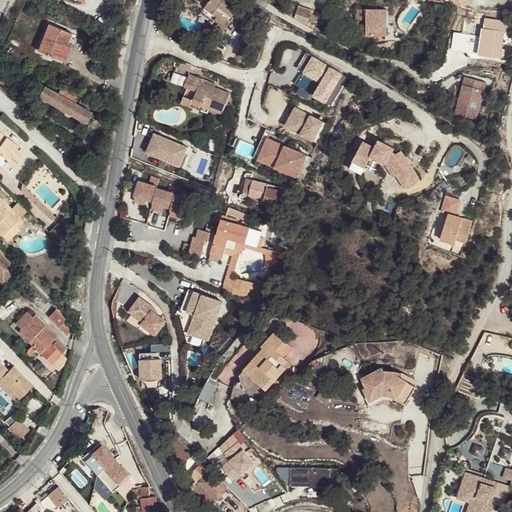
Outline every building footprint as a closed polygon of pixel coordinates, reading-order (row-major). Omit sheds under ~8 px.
[(241,8),(230,0),(209,0),(205,7),(217,16),(221,19),(218,23),(216,25),(224,31),(241,8)] [(285,12),(291,15),(295,8),(289,5),(285,12)] [(365,8),(364,36),(386,37),(387,9),(365,8)] [(300,9),(295,18),(306,24),(311,16),(300,9)] [(258,20),(249,14),(240,27),(248,33),(258,20)] [(484,29),(480,54),(500,58),(504,33),(506,33),(506,32),(511,32),(511,22),(506,21),(506,24),(494,23),(493,30),(484,29)] [(38,50),(59,59),(66,42),(68,42),(72,32),(49,23),(38,50)] [(66,42),(59,59),(65,62),(73,44),(68,42),(66,42)] [(343,74),(307,52),(301,63),(304,65),(301,70),(323,82),(315,95),(326,102),(343,74)] [(222,114),(230,93),(215,87),(207,85),(209,81),(189,73),(184,87),(197,92),(193,100),(192,102),(222,114)] [(455,114),(475,119),(485,82),(465,76),(455,114)] [(76,102),(80,95),(63,86),(58,93),(45,86),(39,97),(41,99),(36,108),(45,113),(51,103),(86,123),(93,112),(76,102)] [(192,102),(193,100),(184,96),(181,103),(191,107),(192,102)] [(298,104),(288,127),(319,141),(329,118),(298,104)] [(266,129),(257,150),(266,155),(267,151),(263,149),(268,138),(271,131),(266,129)] [(14,153),(19,146),(0,131),(0,153),(1,154),(8,160),(3,166),(10,172),(20,158),(14,153)] [(154,142),(157,134),(154,132),(146,152),(152,154),(157,143),(154,142)] [(179,166),(187,147),(157,134),(154,142),(157,143),(152,154),(179,166)] [(253,158),(297,177),(307,156),(285,146),(284,148),(279,146),(280,144),(268,138),(263,149),(267,151),(266,155),(257,150),(253,158)] [(402,151),(397,154),(393,152),(395,148),(379,139),(375,146),(364,141),(357,163),(365,167),(366,167),(371,156),(387,164),(388,162),(396,176),(405,189),(420,179),(402,151)] [(357,163),(364,141),(353,161),(354,161),(357,163)] [(394,177),(396,176),(388,162),(387,164),(386,165),(394,177)] [(362,172),(365,167),(357,163),(355,169),(362,172)] [(248,195),(252,180),(246,178),(243,194),(248,195)] [(252,179),(252,180),(248,195),(248,196),(264,200),(263,204),(281,208),(286,191),(267,187),(268,183),(252,179)] [(138,180),(134,195),(134,196),(145,199),(152,201),(151,202),(152,203),(163,206),(170,208),(169,209),(170,210),(181,213),(187,215),(192,200),(173,194),(174,193),(156,187),(156,186),(138,180)] [(34,203),(37,200),(21,184),(21,190),(34,203)] [(458,236),(468,238),(474,217),(457,212),(462,196),(447,192),(443,208),(450,210),(442,236),(457,240),(458,236)] [(21,217),(27,211),(18,201),(12,208),(0,196),(0,233),(2,236),(21,217)] [(145,199),(134,196),(133,201),(144,204),(145,199)] [(51,220),(55,217),(37,200),(34,203),(51,220)] [(163,206),(152,203),(150,208),(161,211),(163,206)] [(228,212),(247,219),(249,213),(230,206),(228,212)] [(181,213),(170,210),(168,215),(179,218),(181,213)] [(245,243),(262,248),(265,238),(261,236),(263,230),(259,229),(261,226),(243,221),(242,224),(237,223),(239,219),(227,216),(226,219),(222,218),(211,253),(222,256),(223,256),(224,253),(232,256),(234,251),(240,253),(241,254),(244,247),(245,243)] [(25,221),(21,217),(2,236),(8,241),(20,230),(18,228),(25,221)] [(49,232),(66,250),(75,230),(63,218),(49,232)] [(207,240),(209,231),(197,228),(195,236),(193,236),(188,253),(201,256),(205,239),(207,240)] [(262,248),(245,243),(244,247),(265,253),(274,253),(274,251),(262,248)] [(0,279),(3,283),(12,274),(5,267),(10,262),(0,251),(0,279)] [(232,256),(226,276),(232,278),(240,253),(234,251),(232,256)] [(221,262),(222,256),(211,253),(210,258),(221,262)] [(274,258),(274,253),(265,253),(267,267),(271,267),(274,258)] [(248,292),(249,292),(250,289),(252,284),(232,278),(226,276),(224,285),(248,292)] [(245,301),(248,292),(224,285),(221,292),(245,301)] [(207,341),(222,302),(188,289),(180,309),(195,315),(188,333),(207,341)] [(155,335),(165,321),(151,311),(153,308),(138,297),(128,312),(142,322),(140,325),(141,325),(155,335)] [(58,325),(65,318),(56,309),(49,316),(58,325)] [(16,323),(21,328),(33,317),(27,311),(16,323)] [(19,331),(27,339),(44,322),(35,314),(33,317),(21,328),(19,331)] [(67,335),(74,328),(66,319),(65,318),(58,325),(67,335)] [(27,339),(52,364),(61,355),(67,350),(57,340),(53,344),(51,342),(55,339),(43,327),(46,324),(44,322),(27,339)] [(43,327),(55,339),(58,336),(46,324),(43,327)] [(251,375),(267,389),(286,368),(284,366),(281,364),(286,359),(283,356),(291,347),(275,332),(263,345),(264,347),(274,356),(271,360),(268,357),(251,375)] [(455,357),(461,345),(450,339),(444,351),(455,357)] [(245,369),(251,375),(268,357),(271,360),(274,356),(264,347),(245,369)] [(167,378),(167,358),(146,358),(146,378),(167,378)] [(14,365),(2,377),(22,397),(34,385),(14,365)] [(416,387),(398,376),(395,376),(396,372),(384,371),(382,367),(361,378),(366,387),(364,388),(371,401),(383,394),(391,395),(398,399),(406,404),(416,387)] [(0,378),(0,384),(17,402),(22,397),(2,377),(0,378)] [(391,395),(383,394),(371,401),(373,404),(384,398),(390,399),(396,402),(398,399),(391,395)] [(10,427),(20,418),(15,412),(4,421),(10,427)] [(21,418),(12,427),(24,437),(32,428),(21,418)] [(225,442),(246,473),(260,464),(239,433),(225,442)] [(99,475),(116,460),(101,442),(83,458),(99,475)] [(116,460),(99,475),(114,493),(132,477),(116,460)] [(490,462),(488,473),(496,474),(497,463),(490,462)] [(211,505),(225,491),(200,465),(195,470),(202,478),(198,482),(196,481),(192,485),(211,505)] [(295,484),(336,485),(336,467),(296,467),(295,484)] [(202,478),(195,470),(190,474),(196,481),(198,482),(202,478)] [(492,511),(496,502),(492,501),(498,483),(466,472),(464,479),(466,480),(460,498),(471,501),(466,511),(492,511)] [(455,496),(460,498),(466,480),(464,479),(462,478),(455,496)] [(150,497),(149,487),(141,488),(143,506),(136,507),(136,510),(143,509),(143,511),(157,511),(156,496),(150,497)] [(65,504),(70,500),(62,490),(57,495),(65,504)]
